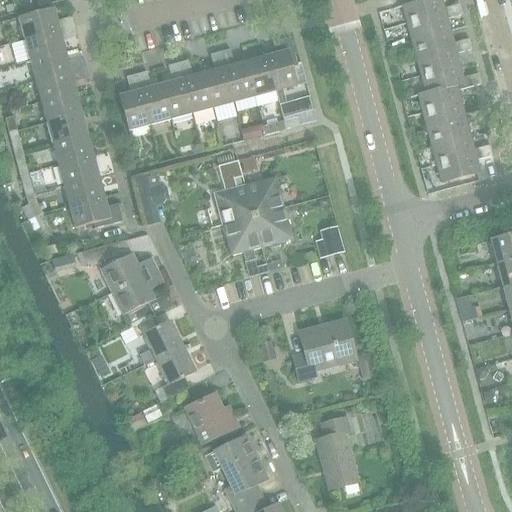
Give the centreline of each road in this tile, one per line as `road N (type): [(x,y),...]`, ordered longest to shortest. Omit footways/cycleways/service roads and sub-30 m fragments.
road 1 (residential): [(475,511),(409,268)]
road 2 (residential): [(397,221),(336,0)]
road 3 (residential): [(309,511),(206,323)]
road 4 (residential): [(206,323),(409,268)]
